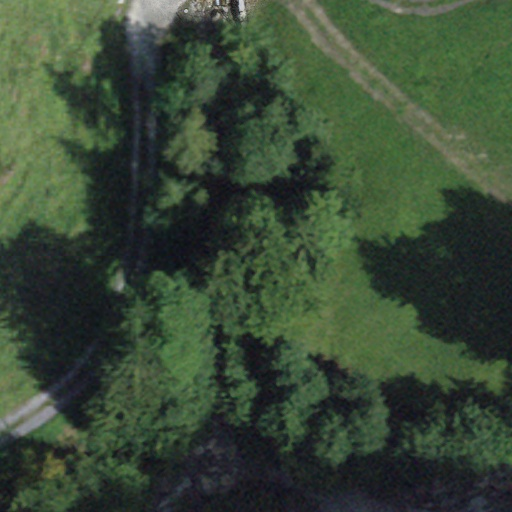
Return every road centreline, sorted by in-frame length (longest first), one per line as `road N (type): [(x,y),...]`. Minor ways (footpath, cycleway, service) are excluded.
road 1 (track): [(0,436),(75,379),(115,328),(141,225),(165,0)]
road 2 (track): [(298,0),(414,119),(511,194)]
